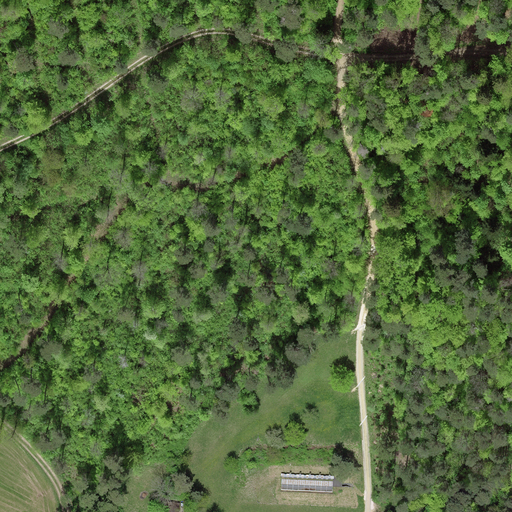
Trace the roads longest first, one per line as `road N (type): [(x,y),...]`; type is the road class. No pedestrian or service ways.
road 1 (track): [(0,149),(198,31),(240,32),(341,57),(461,48),(511,54)]
road 2 (track): [(367,511),(360,344),(378,245),(341,101),(342,0)]
